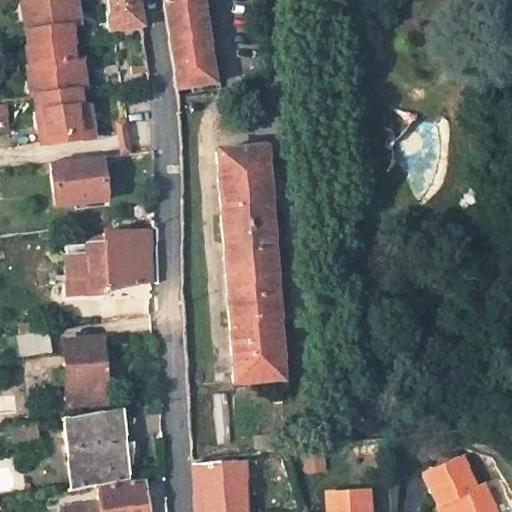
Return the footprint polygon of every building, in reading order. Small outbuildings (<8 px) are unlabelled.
[(61,24),(57,0),(15,0),(22,62),(18,62),(21,95),(26,94),(28,109),(23,111),(25,128),(30,128),(31,141),(72,137),(69,106),(72,105),(70,89),(64,89),(61,58),(65,57),(64,42),(66,41),(64,24),(61,24)] [(64,24),(68,24),(65,0),(57,0),(61,24),(64,24)] [(137,0),(105,0),(109,24),(140,21),(137,0)] [(163,0),(176,88),(215,83),(202,0),(163,0)] [(70,56),(65,57),(61,58),(64,89),(70,89),(73,89),(70,56)] [(79,105),(72,105),(69,106),(72,137),(82,136),(79,105)] [(219,154),(233,386),(280,383),(266,151),(219,154)] [(104,156),(53,162),(58,203),(109,198),(104,156)] [(102,251),(82,251),(83,272),(61,272),(61,296),(103,296),(103,283),(123,283),(147,283),(147,234),(102,234),(102,251)] [(103,283),(103,296),(123,296),(123,283),(103,283)] [(48,355),(46,331),(13,336),(17,360),(48,355)] [(60,338),(59,403),(81,403),(81,390),(99,391),(99,337),(60,338)] [(128,481),(123,410),(65,419),(71,491),(128,481)] [(480,486),(464,456),(426,476),(421,479),(435,510),(442,507),(452,502),(457,511),(502,511),(487,482),(480,486)] [(242,511),(241,461),(188,467),(193,495),(193,511),(242,511)] [(144,511),(142,486),(97,491),(99,511),(144,511)] [(370,511),(370,495),(327,497),(327,511),(370,511)] [(457,511),(452,502),(442,507),(444,511),(457,511)]
